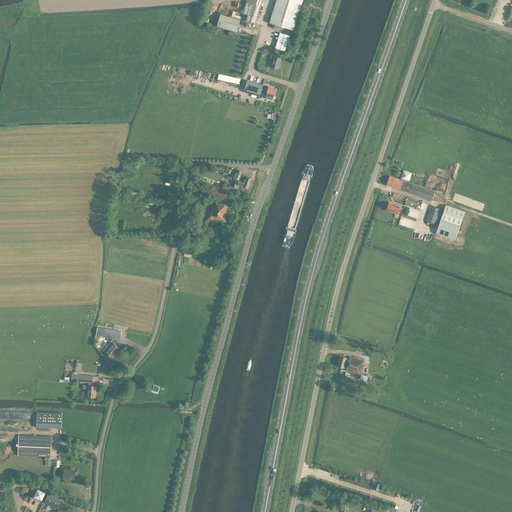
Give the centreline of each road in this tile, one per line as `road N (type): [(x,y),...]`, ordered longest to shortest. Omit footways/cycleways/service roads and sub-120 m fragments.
road 1 (primary): [(265,511),(313,269),(405,0)]
road 2 (unclassified): [(291,511),(333,303),(433,3)]
road 3 (unclassified): [(93,511),(114,394),(154,336),(190,168),(271,168)]
road 4 (tertiary): [(182,511),(205,399),(271,168)]
road 5 (tertiary): [(271,168),(331,0)]
